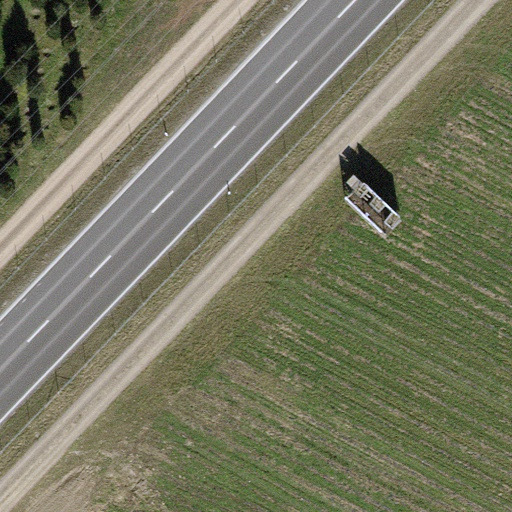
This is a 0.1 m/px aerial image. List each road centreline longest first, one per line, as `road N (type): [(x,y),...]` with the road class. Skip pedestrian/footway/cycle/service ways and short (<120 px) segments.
road 1 (track): [(499,0),(0,511)]
road 2 (primary): [(0,369),(354,0)]
road 3 (track): [(0,245),(233,0)]
